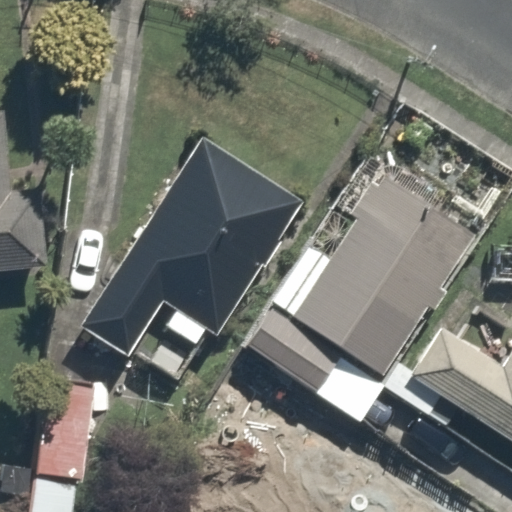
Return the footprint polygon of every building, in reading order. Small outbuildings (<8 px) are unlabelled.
[(0,270),(40,265),(31,185),(13,187),(2,104),(0,103),(0,270)] [(71,320),(131,361),(156,323),(188,345),(205,320),(218,329),(303,203),(198,132),(71,320)] [(461,416),(388,367),(486,222),(390,158),(327,252),(309,240),(239,344),(350,419),(425,469),(461,416)] [(511,345),(505,356),(444,317),(405,376),(511,445),(511,345)] [(84,511),(97,377),(39,371),(25,511),(84,511)] [(332,511),(379,451),(303,395),(254,461),(322,511),(332,511)]
